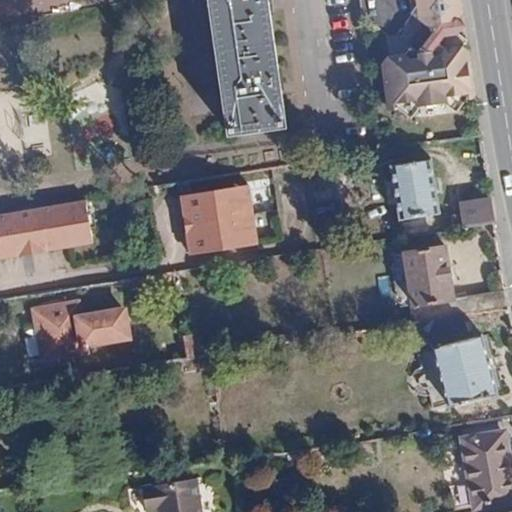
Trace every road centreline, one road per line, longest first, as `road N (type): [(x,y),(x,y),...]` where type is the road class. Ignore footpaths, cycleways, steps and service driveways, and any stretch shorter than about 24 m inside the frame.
road 1 (primary): [(486,0),(511,160)]
road 2 (residential): [(299,0),(318,134)]
